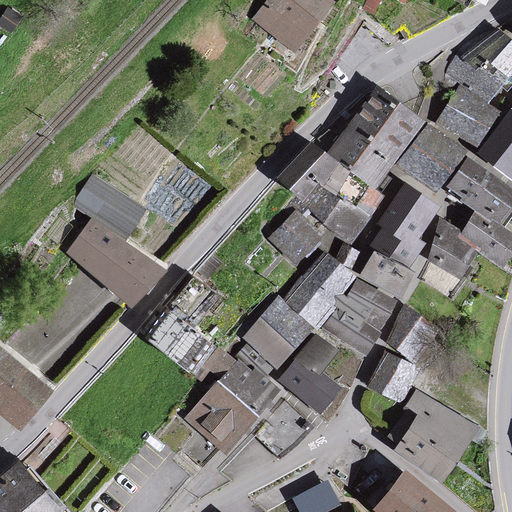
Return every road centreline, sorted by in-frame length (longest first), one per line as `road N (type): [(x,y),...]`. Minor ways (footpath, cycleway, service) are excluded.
road 1 (tertiary): [(0,460),(336,105),(370,76),(509,0)]
road 2 (residential): [(443,202),(423,265),(337,425)]
road 3 (residential): [(192,511),(270,473),(337,425)]
road 4 (residential): [(337,425),(386,451),(465,511)]
road 5 (residential): [(443,202),(408,178),(398,182),(357,267)]
road 6 (residential): [(511,104),(443,202)]
